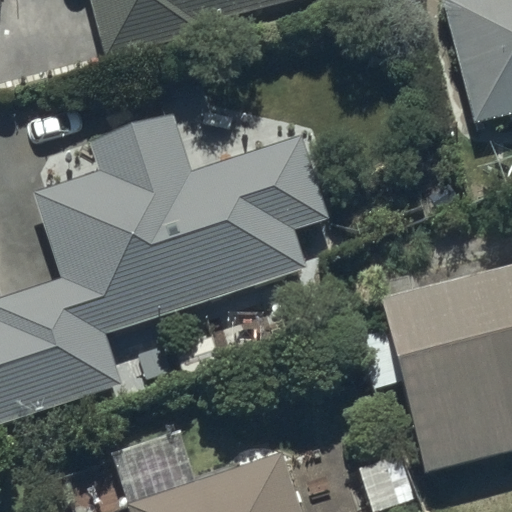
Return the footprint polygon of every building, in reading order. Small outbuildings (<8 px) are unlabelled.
[(78,0),(97,67),(199,39),(196,29),(301,0),(78,0)] [(511,0),(452,0),(434,5),(467,129),(511,118),(511,0)] [(168,120),(83,149),(92,176),(26,198),(54,283),(0,300),(0,425),(114,387),(99,342),(295,276),(283,241),(320,228),(294,142),(187,178),(168,120)] [(511,455),(511,271),(376,306),(422,478),(511,455)] [(289,511),(277,468),(193,492),(177,435),(105,456),(120,511),(289,511)]
